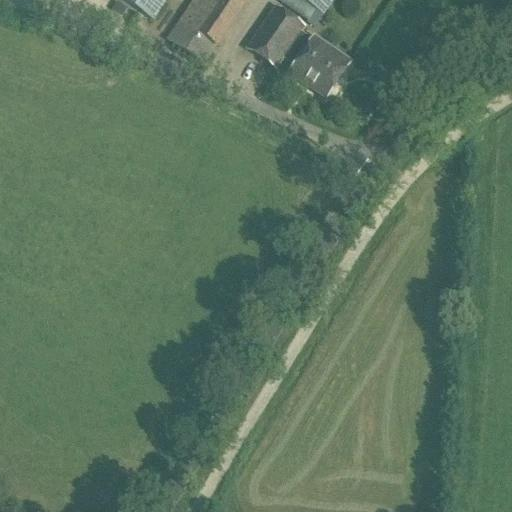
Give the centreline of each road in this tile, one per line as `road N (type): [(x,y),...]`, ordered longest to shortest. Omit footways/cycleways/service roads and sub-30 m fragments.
road 1 (tertiary): [(161,511),(368,167),(423,117),(511,66)]
road 2 (track): [(368,167),(44,15),(0,5)]
